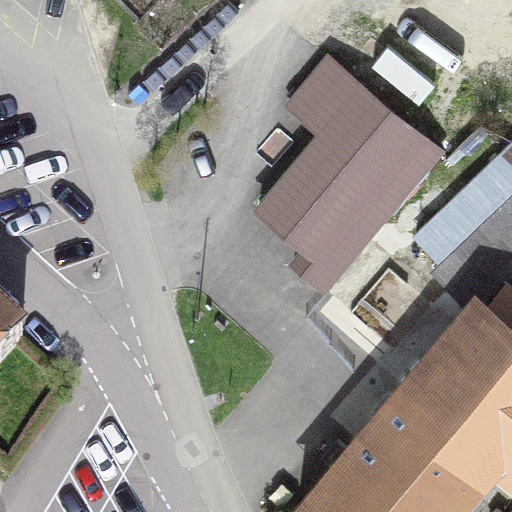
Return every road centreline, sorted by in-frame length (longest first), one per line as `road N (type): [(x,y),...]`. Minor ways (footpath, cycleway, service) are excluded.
road 1 (residential): [(201,511),(95,126),(78,102),(0,43)]
road 2 (residential): [(0,251),(111,365),(194,511)]
